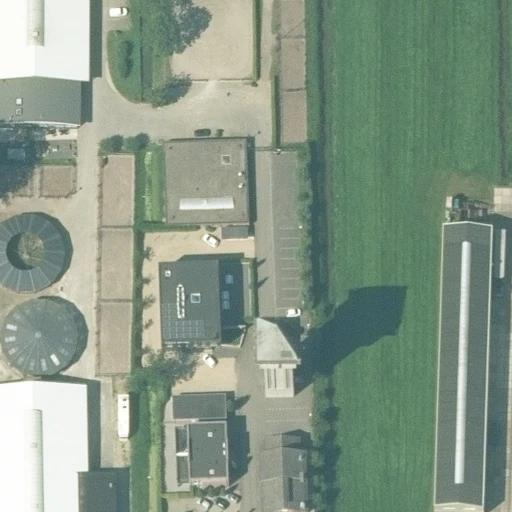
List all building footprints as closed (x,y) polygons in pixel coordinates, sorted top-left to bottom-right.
[(0,0),(0,129),(77,130),(77,88),(81,88),(81,0),(0,0)] [(246,144),(163,147),(165,231),(249,228),(246,144)] [(433,511),(482,511),(491,237),(442,235),(433,511)] [(218,273),(159,276),(162,354),(221,352),(218,273)] [(265,371),(266,397),(294,397),(293,371),(265,371)] [(78,394),(0,395),(0,511),(114,511),(114,480),(80,481),(78,394)] [(213,399),(200,400),(200,424),(214,423),(213,399)] [(227,399),(213,399),(214,423),(228,423),(227,399)] [(173,425),(187,424),(186,400),(172,401),(173,425)] [(187,400),(186,400),(187,424),(200,424),(200,400),(187,400)] [(189,490),(228,488),(226,431),(187,432),(189,490)] [(266,461),(262,461),(263,511),(305,511),(304,461),(298,461),(297,444),(266,445),(266,461)]
